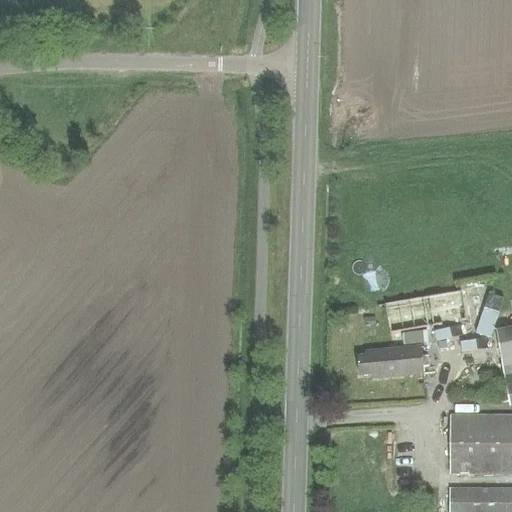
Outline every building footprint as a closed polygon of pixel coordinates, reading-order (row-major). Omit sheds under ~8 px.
[(460,289),(384,304),(389,334),(466,320),(460,289)] [(511,327),(496,331),(509,407),(511,406),(511,327)] [(372,380),(415,376),(415,384),(424,384),(424,375),(421,347),(365,352),(364,357),(357,357),(359,377),(372,376),(372,380)] [(511,415),(449,415),(449,475),(511,475),(511,415)] [(511,511),(511,488),(449,489),(449,511),(511,511)]
